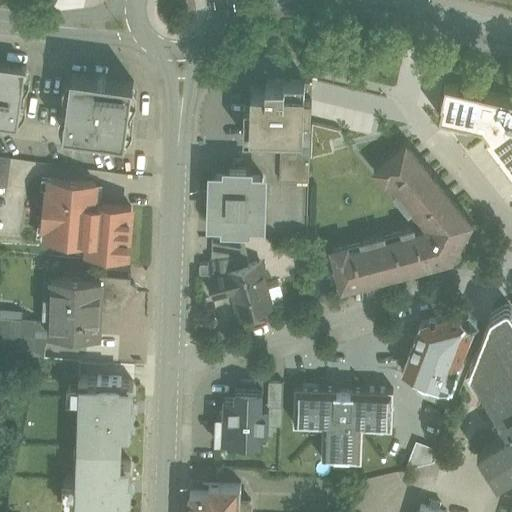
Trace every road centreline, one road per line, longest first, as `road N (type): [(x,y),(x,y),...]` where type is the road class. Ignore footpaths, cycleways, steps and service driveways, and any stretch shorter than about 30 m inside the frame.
road 1 (residential): [(168,362),(511,273)]
road 2 (secondary): [(180,49),(168,362)]
road 3 (residential): [(511,34),(344,0)]
road 4 (secondary): [(168,362),(163,511)]
road 5 (residential): [(0,23),(140,29)]
road 6 (residential): [(424,126),(511,231)]
